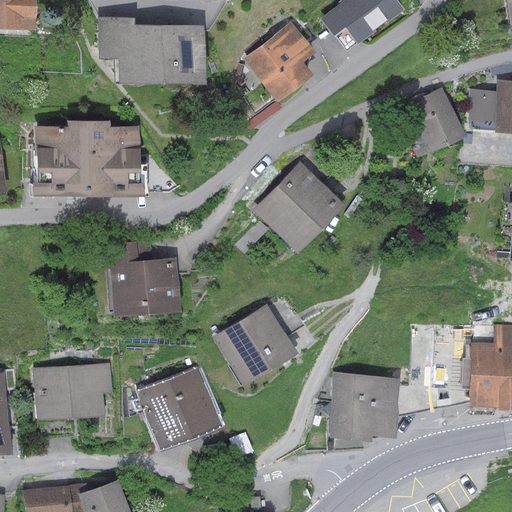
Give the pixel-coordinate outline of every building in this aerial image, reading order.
[(33,0),(0,0),(0,27),(33,28),(33,0)] [(402,9),(395,0),(344,0),(319,19),(344,52),(402,9)] [(159,83),(158,25),(133,25),(132,17),(96,18),(96,58),(115,58),(115,83),(159,83)] [(289,21),(242,58),(276,101),(311,74),(301,61),(313,52),(289,21)] [(158,25),(159,83),(202,82),(201,24),(158,25)] [(495,91),(470,89),(467,130),(511,133),(511,80),(496,80),(495,91)] [(441,88),(407,103),(419,130),(406,136),(415,158),(463,137),(441,88)] [(216,89),(193,94),(196,109),(219,104),(216,89)] [(32,125),(32,172),(46,172),(46,182),(29,182),(29,196),(140,196),(140,183),(124,182),(124,172),(137,172),(137,126),(107,126),(107,120),(64,120),(64,125),(32,125)] [(298,164),(251,208),(291,251),(338,207),(298,164)] [(135,241),(100,244),(102,269),(107,268),(111,316),(180,310),(175,258),(137,261),(135,241)] [(266,304),(211,337),(241,385),(295,352),(266,304)] [(511,407),(511,325),(494,325),(493,344),(469,343),(466,406),(511,407)] [(109,364),(31,369),(35,420),(102,416),(101,394),(111,394),(109,364)] [(195,365),(134,390),(159,451),(220,427),(195,365)] [(359,441),(366,376),(333,372),(326,437),(359,441)] [(366,376),(359,441),(369,442),(369,436),(393,438),(399,379),(366,376)] [(6,414),(0,415),(0,454),(10,454),(6,414)] [(84,491),(78,494),(84,511),(127,511),(117,480),(84,491)] [(84,484),(21,490),(23,511),(84,511),(78,494),(84,491),(84,484)] [(259,496),(249,497),(250,508),(259,507),(259,496)]
